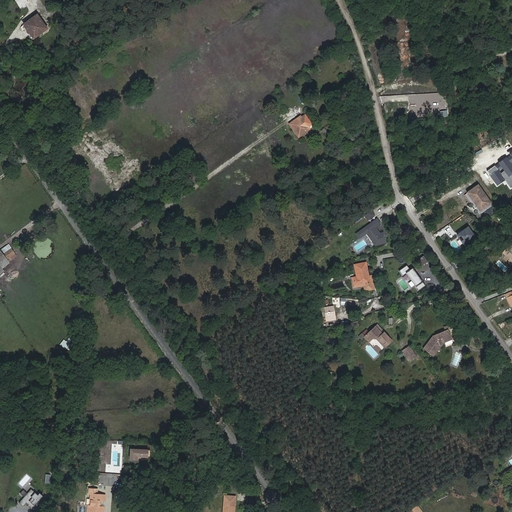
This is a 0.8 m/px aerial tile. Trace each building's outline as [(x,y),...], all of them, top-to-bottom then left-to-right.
[(34,39),(47,30),(37,16),(25,26),(34,39)] [(297,121),(291,125),(299,137),(309,129),(308,128),(312,125),(305,115),(301,118),(299,117),(298,118),(297,118),(297,120),(297,121)] [(357,133),(350,138),(352,141),(360,136),(357,133)] [(511,163),(511,151),(486,170),(497,185),(511,175),(511,167),(510,165),(511,163)] [(467,193),(473,201),(474,200),(481,209),(490,202),(478,185),(467,193)] [(380,223),(372,211),(364,215),(368,222),(355,231),(359,238),(366,234),(374,246),(385,243),(382,232),(379,232),(376,227),(380,223)] [(478,240),(468,225),(454,234),(464,249),(478,240)] [(511,247),(509,245),(501,253),(511,263),(511,247)] [(15,255),(8,246),(0,251),(0,272),(2,270),(1,268),(9,263),(7,261),(15,255)] [(355,264),(357,278),(354,278),(355,285),(363,284),(364,291),(374,289),(372,276),(369,276),(367,262),(355,264)] [(425,287),(408,262),(397,269),(401,275),(405,272),(418,291),(425,287)] [(334,306),(324,307),(325,317),(326,322),(336,320),(334,306)] [(317,308),(318,318),(325,317),(324,307),(317,308)] [(384,332),(377,325),(375,326),(382,334),(384,332)] [(375,326),(364,337),(369,342),(372,338),(376,339),(384,347),(392,341),(384,332),(382,334),(375,326)] [(448,330),(446,326),(444,327),(445,331),(433,336),(423,349),(431,355),(439,345),(444,343),(452,339),(448,330)] [(475,331),(469,335),(475,343),(481,339),(475,331)] [(69,337),(67,341),(63,339),(60,345),(67,349),(73,339),(69,337)] [(444,343),(439,345),(431,355),(433,357),(444,343)] [(409,346),(403,351),(410,361),(416,357),(409,346)] [(422,359),(416,363),(419,368),(425,364),(422,359)] [(151,451),(134,450),(133,459),(140,460),(140,457),(150,458),(151,451)] [(29,493),(29,492),(26,496),(21,503),(25,506),(28,502),(31,504),(30,505),(34,508),(45,495),(41,492),(39,494),(33,489),(29,493)] [(97,495),(98,490),(89,489),(89,494),(91,494),(90,506),(88,506),(87,511),(102,511),(103,507),(101,507),(102,502),(103,502),(104,496),(97,495)] [(235,511),(236,502),(234,502),(235,498),(226,497),(224,511),(233,511),(235,511)]
